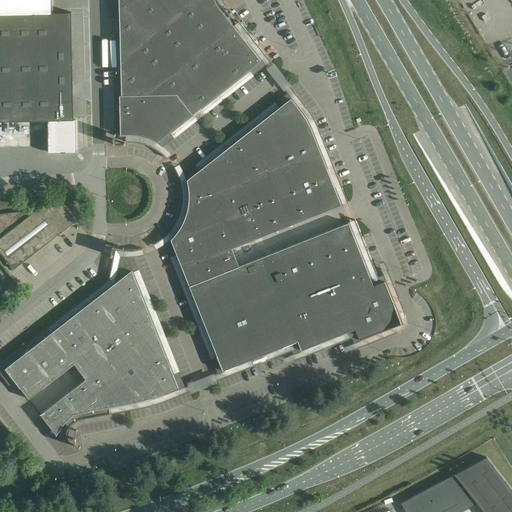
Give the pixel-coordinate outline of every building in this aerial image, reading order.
[(0,0),(0,14),(53,13),(52,0),(0,0)] [(158,142),(262,61),(234,26),(219,7),(218,6),(217,4),(216,2),(215,1),(215,0),(119,0),(122,96),(120,96),(120,117),(120,133),(121,133),(121,135),(123,135),(125,135),(130,135),(132,135),(136,136),(140,136),(142,137),(145,137),(148,138),(150,139),(153,140),(156,142),(157,142),(158,142)] [(74,152),(73,120),(75,119),(73,119),(71,13),(53,13),(0,14),(0,121),(48,121),(48,148),(49,148),(49,152),(65,152),(65,153),(76,153),(76,152),(74,152)] [(347,224),(239,266),(232,249),(340,206),(342,206),(311,128),(309,124),(307,121),(305,118),(303,115),(301,112),(291,99),(188,179),(188,180),(187,180),(188,182),(187,182),(188,183),(188,185),(188,189),(189,192),(189,194),(189,198),(189,200),(189,201),(188,205),(188,207),(188,209),(187,212),(186,214),(186,216),(185,218),(184,219),(183,223),(181,226),(179,230),(177,233),(176,234),(174,236),(172,239),(171,240),(223,371),(298,341),(301,351),(355,329),(360,340),(382,331),(381,331),(401,323),(393,304),(385,282),(373,286),(371,280),(349,223),(347,223),(347,224)] [(77,221),(65,205),(0,214),(0,252),(14,270),(77,221)] [(120,259),(115,283),(52,332),(47,327),(0,363),(0,373),(9,386),(15,381),(29,399),(74,364),(86,379),(41,414),(57,435),(65,424),(71,428),(72,426),(73,425),(74,424),(75,423),(76,422),(78,421),(80,420),(81,420),(82,419),(112,414),(111,407),(139,401),(145,400),(150,399),(154,398),(160,396),(179,388),(127,258),(126,258),(121,257),(120,259)] [(511,511),(511,488),(487,457),(455,475),(451,477),(401,503),(406,511),(460,511),(477,503),(484,511),(511,511)]
